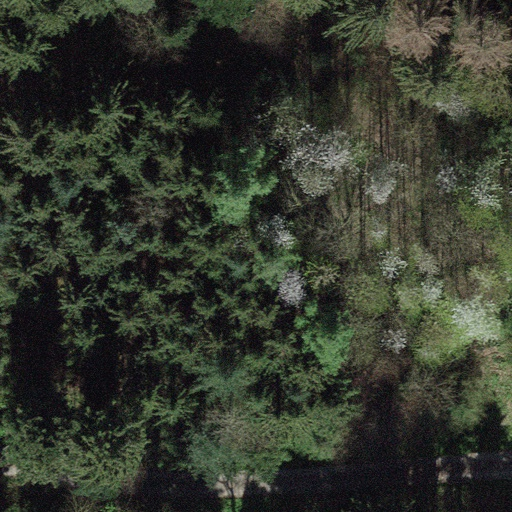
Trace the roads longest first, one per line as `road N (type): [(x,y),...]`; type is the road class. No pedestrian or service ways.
road 1 (track): [(0,458),(211,482),(511,463)]
road 2 (track): [(0,85),(107,0)]
